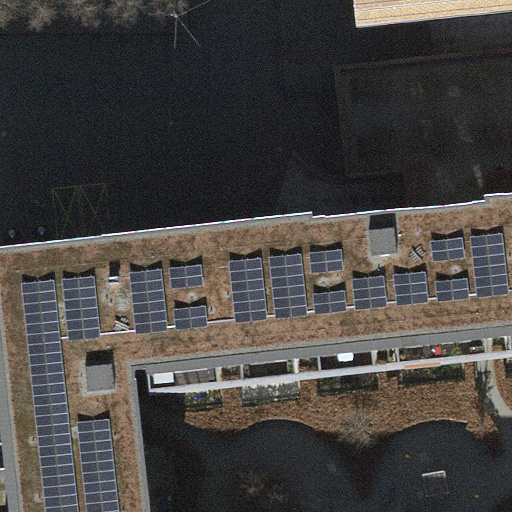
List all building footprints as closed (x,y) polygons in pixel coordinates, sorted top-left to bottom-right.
[(511,0),(356,0),(359,30),(511,13),(511,0)] [(324,228),(338,354),(479,339),(511,335),(511,201),(485,204),(485,210),(426,216),(324,226),(324,228)] [(119,244),(134,376),(338,354),(324,228),(312,229),(311,224),(119,244)] [(0,359),(7,419),(137,405),(134,376),(119,244),(0,257),(0,359)] [(137,405),(7,419),(16,511),(148,511),(138,412),(137,405)]
